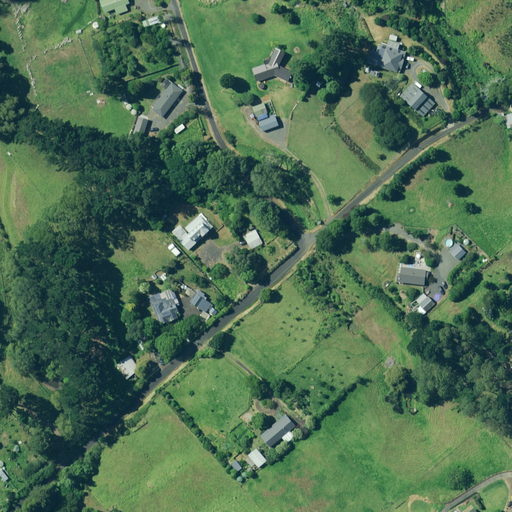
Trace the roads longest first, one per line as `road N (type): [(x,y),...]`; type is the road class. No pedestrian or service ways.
road 1 (unclassified): [(6,511),(304,242)]
road 2 (residential): [(304,242),(215,138),(169,0)]
road 3 (unclassified): [(304,242),(444,128)]
